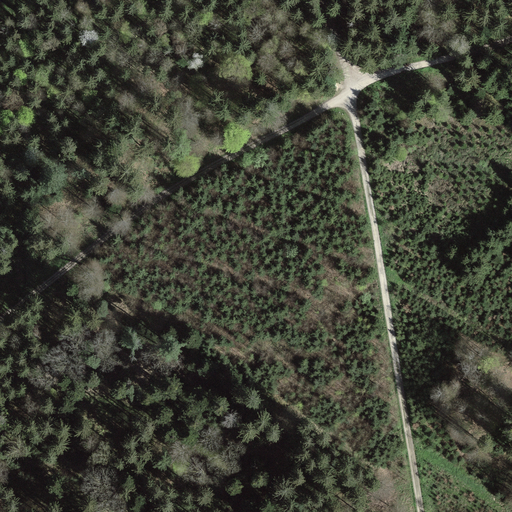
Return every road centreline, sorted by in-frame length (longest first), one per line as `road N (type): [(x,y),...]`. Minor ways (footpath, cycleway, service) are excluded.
road 1 (track): [(420,511),(351,90)]
road 2 (track): [(0,319),(135,216),(351,90)]
road 3 (track): [(351,90),(511,39)]
